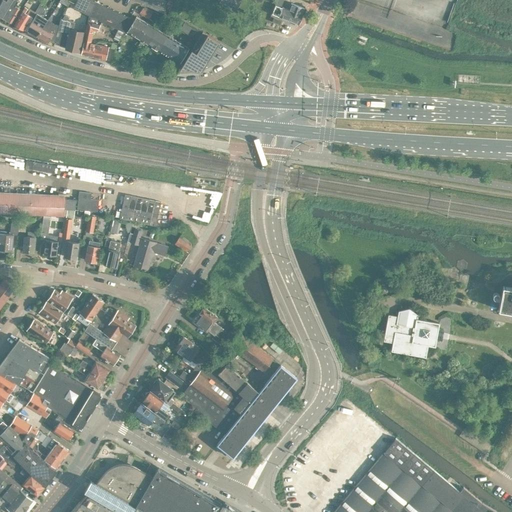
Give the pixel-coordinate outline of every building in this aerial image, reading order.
[(0,0),(0,16),(2,17),(12,0),(6,0),(6,1),(4,0),(0,0)] [(12,0),(2,17),(11,23),(19,9),(14,6),(17,0),(12,0)] [(76,0),(73,8),(88,15),(89,14),(90,14),(96,2),(92,0),(76,0)] [(162,0),(136,0),(141,2),(140,3),(160,12),(165,1),(162,0)] [(220,0),(219,2),(236,11),(240,0),(220,0)] [(80,54),(93,57),(96,44),(89,43),(91,35),(92,35),(93,35),(94,34),(94,30),(97,31),(99,21),(117,29),(123,32),(130,18),(96,2),(90,14),(89,14),(88,15),(85,32),(83,42),(80,54)] [(278,16),(299,24),(303,15),(302,14),(305,8),(291,3),(288,9),(282,7),(278,16)] [(26,32),(36,38),(47,20),(41,16),(41,17),(39,16),(44,8),(39,5),(35,12),(31,18),(34,20),(26,32)] [(25,7),(22,11),(14,24),(24,30),(35,12),(25,7)] [(140,14),(149,19),(152,14),(143,9),(140,14)] [(149,19),(153,22),(158,14),(154,11),(149,19)] [(127,32),(137,38),(146,23),(136,16),(127,32)] [(67,28),(68,20),(60,18),(58,26),(56,36),(57,36),(55,42),(66,44),(65,49),(79,52),(83,32),(82,34),(76,32),(76,30),(67,28)] [(47,20),(36,38),(47,44),(50,38),(55,42),(57,36),(56,36),(58,26),(47,20)] [(180,29),(197,40),(202,32),(184,22),(180,29)] [(137,38),(148,44),(157,29),(146,23),(137,38)] [(117,29),(113,38),(119,41),(123,32),(117,29)] [(148,44),(158,51),(167,35),(157,29),(148,44)] [(202,32),(197,40),(180,68),(201,71),(213,51),(219,41),(202,31),(202,32)] [(158,51),(169,57),(178,42),(167,35),(158,51)] [(178,42),(169,57),(179,63),(189,48),(178,42)] [(96,44),(93,57),(106,59),(108,47),(96,44)] [(110,45),(107,58),(113,59),(116,46),(110,45)] [(26,161),(26,169),(55,170),(55,163),(26,161)] [(0,191),(0,213),(43,215),(63,215),(63,208),(75,208),(75,200),(64,199),(64,194),(0,191)] [(100,198),(92,198),(92,191),(79,191),(78,209),(99,210),(100,198)] [(67,213),(66,217),(74,218),(75,214),(75,210),(68,210),(67,213)] [(40,239),(45,239),(43,253),(56,255),(59,236),(48,235),(50,219),(50,215),(43,215),(43,218),(40,239)] [(86,231),(92,232),(95,217),(89,216),(86,231)] [(63,237),(69,238),(71,220),(65,219),(63,237)] [(0,251),(4,251),(4,249),(12,250),(13,234),(17,235),(19,223),(11,223),(10,234),(5,233),(6,231),(0,230),(0,251)] [(131,242),(139,245),(133,265),(148,269),(153,252),(164,255),(167,246),(156,243),(156,242),(140,237),(142,231),(135,229),(131,242)] [(23,251),(34,252),(36,233),(28,232),(27,236),(24,236),(23,251)] [(174,244),(186,251),(191,245),(179,237),(174,244)] [(100,242),(89,240),(85,259),(96,262),(100,242)] [(116,260),(119,251),(118,251),(120,243),(110,240),(108,249),(104,263),(108,264),(108,266),(116,268),(118,261),(116,260)] [(64,256),(76,258),(78,242),(67,241),(64,256)] [(3,279),(0,283),(0,291),(7,297),(15,288),(3,279)] [(511,287),(502,286),(498,309),(511,311),(511,287)] [(54,289),(46,300),(63,312),(73,297),(62,290),(60,293),(54,289)] [(92,294),(79,313),(78,314),(75,313),(72,318),(75,320),(76,319),(86,326),(90,320),(91,321),(104,301),(92,294)] [(63,312),(46,300),(38,312),(55,323),(63,312)] [(193,322),(206,331),(207,330),(214,335),(215,334),(219,337),(225,330),(213,322),(217,317),(203,307),(202,308),(200,308),(198,310),(199,312),(198,314),(199,314),(193,322)] [(437,331),(438,329),(439,323),(417,319),(418,314),(409,308),(408,308),(398,311),(397,316),(388,314),(383,341),(392,343),(391,351),(426,357),(428,345),(435,346),(436,338),(442,340),(443,332),(437,331)] [(116,312),(107,326),(118,333),(119,331),(128,337),(136,325),(127,320),(129,317),(126,315),(124,318),(116,312)] [(26,330),(46,343),(53,332),(34,319),(26,330)] [(118,333),(107,326),(103,332),(89,323),(84,330),(111,349),(117,341),(114,339),(118,333)] [(64,335),(69,338),(74,331),(69,327),(64,335)] [(228,345),(264,371),(273,358),(238,332),(228,345)] [(175,349),(190,359),(197,364),(190,375),(183,370),(179,376),(189,383),(205,361),(194,353),(199,347),(183,336),(182,337),(180,337),(178,341),(178,343),(179,344),(175,349)] [(212,338),(208,343),(213,347),(215,345),(215,344),(218,345),(219,343),(212,338)] [(19,339),(0,364),(0,372),(16,383),(17,382),(34,392),(39,395),(44,398),(49,401),(54,404),(51,409),(58,414),(62,416),(75,425),(76,426),(81,429),(102,394),(45,360),(48,356),(22,341),(19,339)] [(60,351),(67,356),(76,343),(69,339),(60,351)] [(94,343),(96,345),(103,350),(100,355),(113,364),(119,355),(97,339),(94,343)] [(75,346),(86,354),(90,349),(79,340),(75,346)] [(213,347),(212,349),(217,353),(220,349),(215,345),(213,347)] [(82,360),(79,364),(104,379),(110,369),(95,360),(92,366),(82,360)] [(181,395),(196,407),(194,411),(201,416),(225,434),(216,444),(233,457),(296,377),(280,364),(258,392),(227,363),(218,373),(205,363),(181,395)] [(104,379),(79,364),(77,368),(84,373),(84,372),(87,374),(83,380),(98,389),(104,379)] [(168,370),(164,376),(179,387),(183,381),(168,370)] [(0,385),(10,392),(16,383),(0,372),(0,385)] [(154,385),(151,389),(159,396),(158,397),(169,406),(182,415),(183,414),(185,415),(186,414),(184,413),(185,412),(172,402),(174,401),(170,398),(175,392),(159,379),(158,380),(157,379),(155,380),(153,383),(153,384),(154,385)] [(0,398),(4,401),(10,392),(0,385),(0,398)] [(155,411),(154,413),(164,421),(168,415),(164,412),(169,406),(158,397),(150,391),(149,392),(147,392),(145,395),(146,396),(142,401),(155,411)] [(37,398),(31,408),(36,411),(44,398),(39,395),(34,392),(32,395),(37,398)] [(32,395),(26,405),(31,408),(37,398),(32,395)] [(44,398),(36,411),(42,414),(49,401),(44,398)] [(49,401),(42,414),(46,417),(49,412),(51,409),(54,404),(49,401)] [(164,421),(154,413),(141,403),(138,407),(135,408),(133,410),(134,413),(133,413),(148,424),(152,419),(161,426),(164,421)] [(62,416),(58,414),(53,422),(57,424),(59,421),(62,416)] [(15,416),(9,426),(14,429),(21,419),(15,416)] [(59,421),(57,424),(53,430),(67,440),(73,430),(72,429),(75,425),(62,416),(59,421)] [(352,416),(293,487),(318,507),(377,438),(352,416)] [(21,419),(14,429),(19,432),(26,422),(21,419)] [(26,422),(19,432),(25,436),(32,426),(26,422)] [(162,436),(169,441),(177,429),(169,424),(166,428),(168,429),(162,436)] [(0,433),(0,455),(3,459),(11,467),(17,460),(24,467),(31,474),(43,483),(44,484),(45,485),(55,470),(37,454),(37,450),(37,444),(36,443),(39,439),(38,439),(43,432),(32,426),(25,436),(23,439),(7,425),(0,433)] [(494,511),(496,511),(482,502),(463,486),(459,491),(396,438),(333,511),(494,511)] [(56,441),(50,450),(63,460),(70,451),(56,441)] [(63,460),(50,450),(43,459),(57,469),(63,460)] [(214,511),(219,504),(157,468),(152,476),(135,466),(129,464),(122,463),(115,465),(109,468),(104,472),(96,483),(91,480),(84,490),(87,492),(71,511),(214,511)] [(42,488),(40,487),(43,483),(31,474),(24,467),(19,472),(27,479),(23,484),(37,495),(42,488)] [(0,502),(11,511),(22,511),(33,499),(19,488),(21,486),(0,468),(0,502)]
